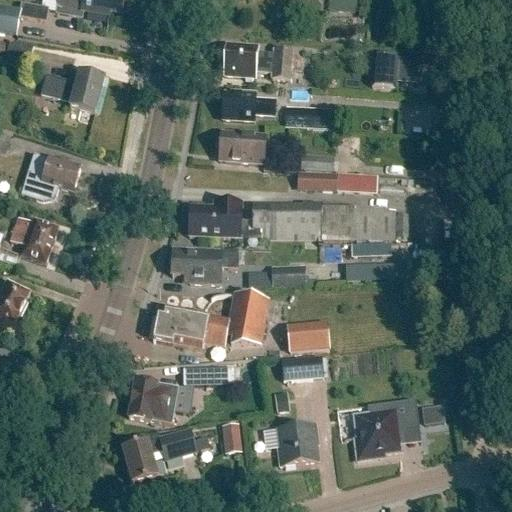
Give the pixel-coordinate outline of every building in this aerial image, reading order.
[(59,0),(57,17),(81,21),(82,15),(109,20),(110,17),(122,19),(125,0),(59,0)] [(355,22),(358,0),(330,0),(328,19),(355,22)] [(22,14),(0,10),(0,38),(17,42),(22,14)] [(26,75),(33,52),(10,45),(3,68),(26,75)] [(258,57),(258,52),(226,50),(224,80),(256,82),(257,77),(272,78),(272,84),(290,85),(292,55),(274,53),(274,58),(258,57)] [(374,59),(371,90),(396,92),(399,61),(374,59)] [(399,82),(417,82),(417,61),(399,60),(399,82)] [(71,107),(70,112),(95,119),(105,82),(79,76),(77,87),(46,79),(41,99),(71,107)] [(224,107),(223,124),(254,126),(254,120),(274,121),(275,105),(255,103),(256,97),(241,96),(241,99),(228,98),(228,107),(224,107)] [(405,103),(405,133),(435,133),(435,103),(405,103)] [(307,132),(308,113),(287,112),(286,131),(307,132)] [(221,138),(219,166),(264,169),(266,141),(221,138)] [(29,175),(21,199),(43,206),(51,204),(56,199),(59,192),(73,197),(81,171),(50,161),(49,164),(34,159),(29,175)] [(300,173),(333,175),(334,161),(302,159),(300,173)] [(338,179),(298,177),(297,195),(377,198),(378,180),(338,178),(338,179)] [(241,233),(261,234),(261,243),(321,244),(395,244),(395,218),(357,213),(253,212),(253,226),(241,226),(242,209),(214,207),(214,213),(190,212),(189,241),(240,244),(241,233)] [(10,246),(25,251),(21,261),(46,269),(58,233),(34,224),(33,227),(19,222),(10,246)] [(170,267),(170,275),(172,277),(172,281),(185,281),(185,284),(190,284),(190,288),(221,289),(221,270),(227,270),(227,273),(238,273),(239,254),(221,253),(221,256),(173,254),(172,265),(170,267)] [(406,266),(344,269),(345,285),(407,282),(406,266)] [(305,271),(271,271),(271,292),(306,291),(305,271)] [(268,292),(267,275),(248,276),(248,292),(268,292)] [(0,322),(14,329),(18,320),(21,321),(28,307),(26,306),(30,297),(8,286),(3,295),(0,293),(0,322)] [(269,304),(234,297),(229,323),(203,318),(204,316),(185,313),(185,315),(162,311),(160,321),(158,320),(153,345),(173,349),(203,354),(204,347),(225,351),(225,350),(260,350),(269,304)] [(327,327),(287,331),(289,357),(329,353),(327,327)] [(322,361),(282,365),(284,387),(324,383),(322,361)] [(232,371),(183,373),(183,389),(232,387),(232,371)] [(178,391),(135,384),(128,422),(171,429),(178,391)] [(375,418),(354,421),(357,442),(354,443),(357,465),(377,463),(377,457),(385,456),(385,459),(401,457),(398,433),(419,431),(415,404),(374,410),(375,418)] [(222,431),(225,459),(242,457),(239,429),(222,431)] [(277,434),(280,453),(277,453),(280,471),(319,466),(314,429),(277,434)] [(159,438),(145,441),(147,446),(123,452),(132,488),(157,481),(151,458),(162,455),(165,466),(196,457),(190,435),(160,443),(159,438)]
